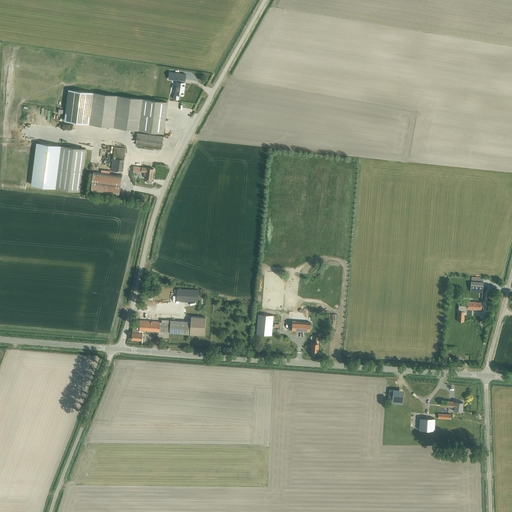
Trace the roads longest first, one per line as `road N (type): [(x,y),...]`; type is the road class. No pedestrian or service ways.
road 1 (unclassified): [(120,349),(158,201),(264,0)]
road 2 (tertiary): [(485,376),(120,349)]
road 3 (unclassified): [(112,348),(50,511)]
road 4 (unclassified): [(489,511),(485,376)]
